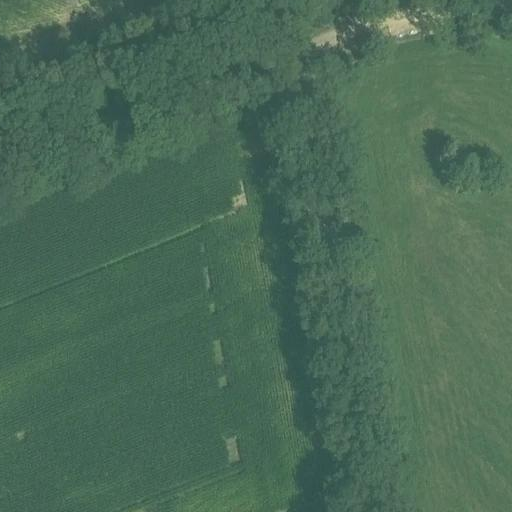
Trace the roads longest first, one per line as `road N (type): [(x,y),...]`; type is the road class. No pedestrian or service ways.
road 1 (unclassified): [(296,50),(376,511)]
road 2 (unclassified): [(0,174),(296,50)]
road 3 (unclassified): [(296,50),(362,28),(511,2)]
